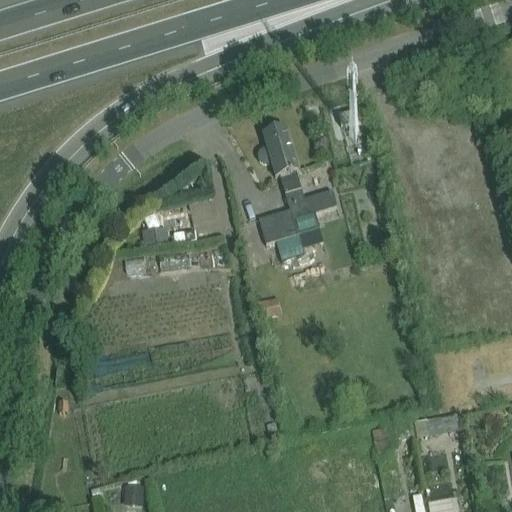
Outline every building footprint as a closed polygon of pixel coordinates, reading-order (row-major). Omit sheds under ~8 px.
[(361,125),(358,114),(338,119),(341,130),(361,125)] [(263,138),(266,150),(263,151),(261,153),(258,155),(258,158),(258,162),(259,164),(262,166),(265,167),(268,167),(271,166),(276,181),(280,180),(290,214),(258,223),(266,248),(319,232),(315,217),(337,211),(332,194),(305,202),(297,174),(299,173),(286,131),(263,138)] [(186,228),(187,239),(209,237),(208,226),(186,228)] [(165,232),(142,235),(144,252),(168,249),(165,232)] [(273,303),(257,306),(260,322),(276,319),(273,303)] [(459,434),(456,420),(426,426),(429,440),(459,434)] [(387,436),(409,432),(407,422),(385,427),(387,436)] [(275,426),(266,428),(267,435),(277,433),(275,426)] [(373,445),(372,445),(376,464),(377,464),(385,463),(384,456),(397,453),(394,440),(373,445)] [(401,511),(423,511),(418,487),(397,491),(401,511)] [(125,489),(125,508),(141,509),(142,490),(125,489)] [(428,500),(429,511),(440,511),(438,498),(428,500)]
